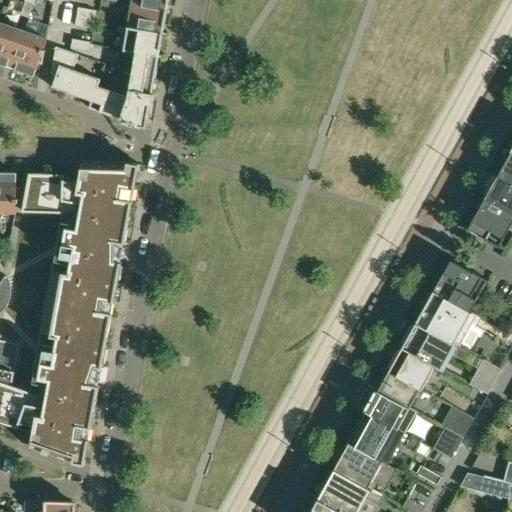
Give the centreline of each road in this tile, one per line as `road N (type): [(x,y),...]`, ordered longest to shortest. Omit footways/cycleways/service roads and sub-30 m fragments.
road 1 (residential): [(511,57),(261,511)]
road 2 (residential): [(109,488),(203,0)]
